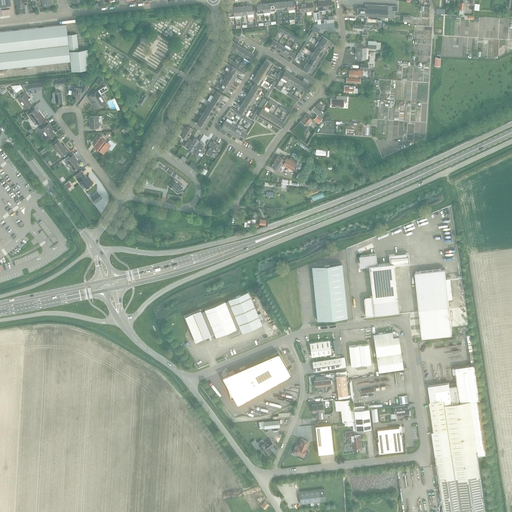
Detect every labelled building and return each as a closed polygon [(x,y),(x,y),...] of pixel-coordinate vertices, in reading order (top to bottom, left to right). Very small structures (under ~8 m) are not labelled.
[(317,0),(319,10),(325,10),(324,0),(317,0)] [(365,8),(365,15),(367,15),(394,16),(394,11),(397,11),(397,6),(394,6),(389,5),(389,6),(387,6),(387,5),(365,4),(365,8)] [(365,15),(365,8),(357,7),(357,15),(357,17),(358,17),(367,18),(367,15),(365,15)] [(0,68),(70,61),(70,60),(70,61),(71,66),(71,71),(90,69),(88,49),(69,51),(69,50),(78,49),(76,34),(67,35),(66,24),(0,31),(0,68)] [(318,32),(320,29),(319,24),(313,24),(311,28),(318,32)] [(322,35),(318,40),(320,42),(327,46),(330,41),(323,36),(322,35)] [(233,50),(237,44),(231,40),(227,46),(233,50)] [(275,49),(278,43),(273,40),(269,45),(275,49)] [(318,40),(315,46),(317,47),(324,51),(327,46),(320,42),(318,40)] [(280,52),(284,47),(278,43),(275,49),(280,52)] [(239,53),(242,47),(237,44),(233,50),(239,53)] [(284,47),(280,52),(286,56),(289,50),(291,48),(285,44),(284,47)] [(244,57),(248,50),(242,47),(239,53),(244,57)] [(320,56),(324,51),(317,47),(313,52),(320,56)] [(357,58),(365,59),(366,47),(358,47),(358,53),(357,53),(357,58)] [(248,50),(244,57),(250,60),(253,54),(248,50)] [(289,50),(286,56),(291,59),(295,54),(289,50)] [(317,62),(320,56),(313,52),(310,57),(317,62)] [(308,56),(305,61),(307,62),(314,67),(317,62),(310,57),(308,56)] [(262,64),(270,69),(273,63),(266,59),(262,64)] [(310,72),(314,67),(307,62),(303,68),(310,72)] [(266,74),(270,69),(262,64),(259,69),(266,74)] [(226,67),(225,69),(228,71),(235,76),(239,70),(231,66),(229,69),(226,67)] [(263,79),(266,74),(259,69),(256,75),(263,79)] [(232,81),(235,76),(228,71),(225,77),(232,81)] [(290,76),(291,74),(285,71),(281,77),(287,80),(290,76)] [(293,84),(296,77),(291,74),(290,76),(287,80),(293,84)] [(260,85),(263,79),(256,75),(253,80),(260,85)] [(221,79),(220,81),(222,82),(229,86),(232,81),(225,77),(223,80),(221,79)] [(298,87),(302,81),(296,77),(293,84),(298,87)] [(302,81),(298,87),(304,90),(307,84),(302,81)] [(226,92),(229,86),(222,82),(220,85),(218,84),(216,87),(218,88),(218,87),(226,92)] [(251,89),(258,94),(261,88),(254,84),(251,89)] [(71,98),(79,99),(80,88),(73,87),(71,98)] [(100,94),(102,92),(100,89),(97,91),(88,97),(91,102),(92,101),(97,108),(99,107),(100,108),(103,106),(103,104),(105,103),(105,102),(104,100),(103,100),(100,94)] [(255,99),(258,94),(251,89),(247,94),(255,99)] [(213,96),(220,101),(223,95),(216,91),(213,96)] [(53,98),(51,99),(52,101),(53,103),(55,103),(62,102),(61,92),(54,93),(52,93),(53,98)] [(26,93),(18,99),(24,107),(27,105),(28,106),(32,103),(33,102),(28,96),(26,93)] [(138,103),(141,105),(147,95),(144,93),(138,103)] [(252,104),(255,99),(247,94),(244,99),(252,104)] [(269,94),(267,97),(276,103),(278,101),(269,94)] [(343,99),(347,100),(347,96),(337,95),(337,99),(332,98),(331,106),(343,107),(343,99)] [(217,106),(220,101),(213,96),(210,102),(217,106)] [(248,109),(252,104),(244,99),(241,105),(248,109)] [(214,111),(217,106),(210,102),(206,107),(214,111)] [(245,114),(248,109),(241,105),(238,110),(245,114)] [(210,117),(214,111),(206,107),(203,112),(210,117)] [(263,119),(268,112),(262,108),(258,116),(263,119)] [(40,113),(38,114),(34,109),(27,114),(32,120),(31,120),(35,125),(44,118),(40,113)] [(207,122),(210,117),(203,112),(200,117),(207,122)] [(268,122),(273,115),(268,112),(263,119),(268,122)] [(305,114),(300,120),(304,123),(303,124),(307,128),(309,125),(313,122),(311,120),(312,119),(306,114),(306,113),(305,114)] [(313,119),(318,123),(322,119),(321,118),(323,116),(319,113),(313,119)] [(274,125),(278,118),(273,115),(268,122),(274,125)] [(101,124),(98,125),(98,116),(89,116),(90,128),(95,127),(95,130),(102,130),(101,124)] [(204,127),(207,122),(200,117),(197,123),(204,127)] [(278,118),(274,125),(279,129),(284,122),(278,118)] [(227,131),(231,124),(225,120),(221,127),(227,131)] [(50,135),(51,137),(55,134),(50,127),(51,126),(49,123),(41,129),(47,138),(50,135)] [(232,134),(236,127),(231,124),(227,131),(232,134)] [(186,139),(192,129),(187,126),(186,128),(182,126),(179,131),(183,133),(181,136),(186,139)] [(237,137),(241,130),(236,127),(232,134),(237,137)] [(241,130),(237,137),(242,140),(247,133),(241,130)] [(110,140),(107,143),(101,138),(102,137),(99,134),(93,143),(96,145),(94,147),(103,154),(108,148),(111,150),(116,144),(110,140)] [(192,151),(199,141),(194,138),(193,141),(189,138),(185,143),(189,146),(187,149),(192,151)] [(64,145),(63,146),(59,141),(52,146),(56,152),(58,150),(62,156),(68,151),(64,145)] [(199,141),(192,151),(197,154),(199,151),(203,154),(206,149),(202,146),(204,144),(199,141)] [(213,152),(217,154),(220,149),(216,147),(218,144),(213,141),(206,152),(211,155),(213,152)] [(109,169),(116,173),(122,163),(117,160),(120,155),(117,153),(112,160),(114,161),(109,169)] [(74,167),(75,169),(79,166),(74,159),(75,158),(73,155),(65,161),(71,169),(74,167)] [(290,157),(289,159),(286,157),(283,155),(281,158),(278,155),(271,166),(277,170),(281,163),(292,170),(297,161),(294,159),(295,157),(292,155),(291,157),(290,157)] [(122,163),(116,173),(121,176),(126,169),(128,171),(131,166),(128,164),(127,166),(122,163)] [(168,168),(166,171),(174,177),(176,174),(168,168)] [(88,177),(87,178),(83,173),(76,178),(80,183),(82,182),(86,188),(93,182),(88,177)] [(173,189),(179,193),(183,186),(174,179),(169,186),(172,189),(173,189)] [(102,198),(97,192),(91,197),(95,203),(102,198)] [(254,226),(258,227),(258,224),(251,223),(252,219),(244,219),(244,226),(254,227),(254,226)] [(376,254),(359,256),(359,262),(360,262),(360,264),(362,266),(364,265),(365,266),(368,265),(369,270),(372,296),(365,296),(363,298),(365,315),(374,314),(398,311),(397,299),(393,265),(409,263),(408,253),(389,255),(390,263),(377,264),(376,254)] [(454,256),(449,256),(449,254),(445,254),(445,263),(454,263),(454,256)] [(342,263),(312,266),(317,320),(347,317),(342,263)] [(445,268),(415,272),(422,337),(452,334),(445,268)] [(230,338),(262,324),(248,291),(228,299),(228,300),(225,301),(204,309),(205,310),(201,311),(200,310),(185,316),(188,324),(189,329),(191,328),(192,333),(195,341),(210,335),(210,334),(214,333),(216,337),(228,332),(230,338)] [(270,326),(271,332),(279,330),(276,319),(270,320),(271,326),(270,326)] [(393,332),(392,332),(392,331),(373,333),(378,372),(403,368),(398,335),(398,336),(396,334),(395,333),(394,332),(393,332)] [(423,373),(422,374),(423,376),(423,378),(425,378),(426,378),(427,378),(431,401),(429,401),(434,431),(431,431),(443,511),(486,511),(478,455),(489,454),(478,387),(469,337),(450,340),(453,356),(425,361),(424,362),(424,363),(424,364),(426,372),(423,373)] [(309,343),(311,356),(331,354),(329,340),(309,343)] [(349,346),(351,366),(371,364),(369,344),(349,346)] [(228,375),(228,377),(228,380),(233,394),(234,398),(235,398),(237,403),(249,397),(290,374),(278,352),(272,355),(246,370),(231,374),(228,375)] [(341,357),(312,361),(314,371),(342,367),(341,357)] [(336,376),(338,396),(348,395),(346,375),(336,376)] [(329,379),(325,380),(324,376),(315,377),(316,381),(314,381),(315,385),(316,385),(317,392),(325,391),(325,386),(330,385),(329,379)] [(340,400),(335,401),(336,410),(341,410),(342,420),(342,421),(342,423),(355,422),(354,410),(351,410),(350,399),(340,400)] [(316,418),(322,417),(322,411),(323,411),(322,404),(312,405),(313,413),(315,412),(316,418)] [(408,408),(404,409),(403,405),(393,407),(394,413),(397,413),(397,418),(409,416),(408,408)] [(369,408),(354,410),(355,422),(356,430),(371,428),(369,408)] [(263,422),(264,429),(279,427),(279,420),(263,422)] [(318,454),(333,452),(330,424),(315,425),(318,454)] [(402,433),(400,433),(399,428),(377,430),(380,452),(402,450),(400,434),(402,433)] [(359,435),(353,436),(353,431),(345,432),(346,438),(348,438),(348,444),(352,443),(352,448),(356,448),(356,449),(357,449),(357,450),(361,450),(361,442),(360,442),(359,435)] [(306,449),(305,449),(308,442),(303,439),(300,446),(297,445),(293,453),(297,455),(298,454),(303,456),(306,449)] [(269,448),(274,445),(270,440),(265,444),(264,442),(259,446),(266,455),(271,451),(269,448)] [(311,505),(314,505),(313,502),(325,501),(324,489),(299,492),(300,503),(310,502),(311,505)]
